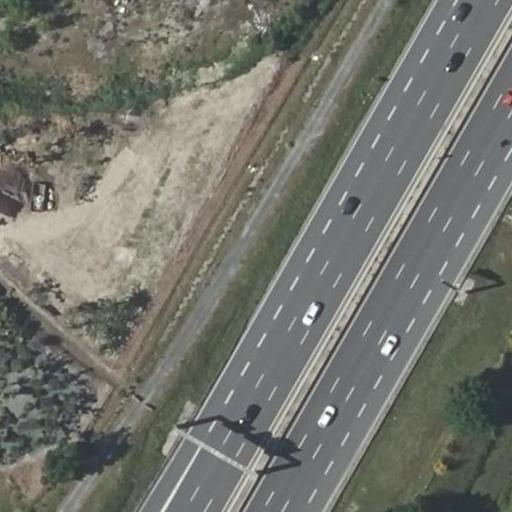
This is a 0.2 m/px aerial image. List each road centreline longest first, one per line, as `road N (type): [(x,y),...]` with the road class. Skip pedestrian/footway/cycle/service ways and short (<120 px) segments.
road 1 (motorway): [(272,511),(511,95)]
road 2 (motorway): [(488,0),(256,403)]
road 3 (motorway): [(256,403),(193,440),(150,511)]
road 4 (motorway): [(256,403),(193,511)]
